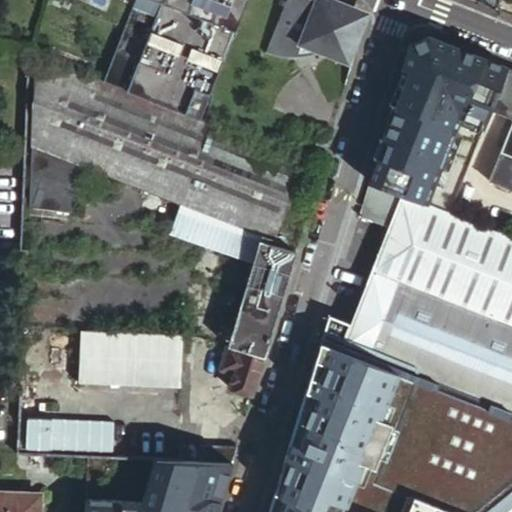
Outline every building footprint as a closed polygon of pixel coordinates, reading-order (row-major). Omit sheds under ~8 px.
[(202,113),(247,0),(135,0),(105,75),(102,82),(198,121),(202,113)] [(326,55),(353,66),(365,28),(357,9),(334,0),(286,0),(265,53),(274,57),(286,59),(295,60),(300,59),(305,59),(311,58),(326,55)] [(479,0),(479,2),(494,8),(497,0),(479,0)] [(54,48),(52,53),(73,62),(75,57),(54,48)] [(88,167),(182,205),(260,236),(252,263),(218,372),(233,377),(229,388),(253,396),(301,235),(291,232),(292,230),(281,226),(305,165),(198,121),(102,82),(35,57),(28,206),(70,213),(88,167)] [(511,70),(508,69),(490,111),(511,119),(511,121),(488,182),(511,191),(511,70)] [(318,136),(311,156),(324,162),(330,140),(318,136)] [(511,237),(450,213),(402,194),(401,196),(368,181),(357,217),(387,229),(350,328),(342,347),(399,369),(511,412),(511,237)] [(169,234),(191,241),(252,263),(260,236),(182,205),(169,234)] [(342,347),(350,328),(326,318),(267,511),(445,511),(412,499),(406,511),(321,511),(325,502),(344,510),(361,466),(385,405),(399,369),(342,347)] [(181,338),(79,333),(76,383),(178,389),(181,338)] [(385,405),(361,466),(370,470),(387,425),(384,424),(391,407),(385,405)] [(27,418),(26,448),(112,452),(114,422),(27,418)] [(178,461),(193,462),(194,446),(179,445),(178,461)] [(200,447),(200,463),(215,463),(232,464),(237,447),(200,447)] [(124,459),(114,458),(114,469),(123,470),(124,459)] [(217,511),(232,464),(215,463),(213,503),(188,503),(187,511),(217,511)] [(95,491),(123,492),(123,470),(114,469),(96,469),(95,491)] [(511,486),(481,511),(506,511),(511,508),(511,486)] [(0,493),(0,511),(39,511),(40,496),(0,493)]
